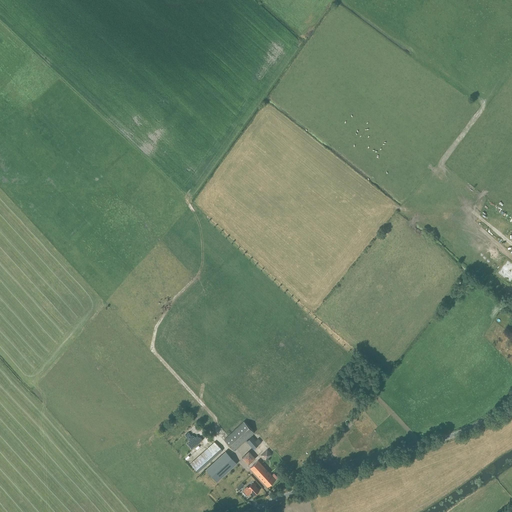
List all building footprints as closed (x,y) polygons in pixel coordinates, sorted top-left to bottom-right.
[(244,421),(224,440),(234,451),(254,432),(244,421)] [(247,441),(249,444),(254,449),(261,442),(258,438),(256,440),(252,436),(247,441)] [(266,460),(272,455),(267,450),(261,455),(266,460)] [(244,471),(226,451),(201,474),(212,486),(227,472),(234,480),(244,471)] [(242,458),(248,465),(255,458),(249,451),(242,458)] [(259,477),(267,470),(258,460),(250,468),(259,477)] [(267,470),(259,477),(260,479),(262,482),(263,481),(268,487),(276,479),(273,476),(274,475),(273,474),(272,475),(267,470)] [(256,484),(254,482),(247,488),(254,495),(260,490),(255,485),(256,484)]
